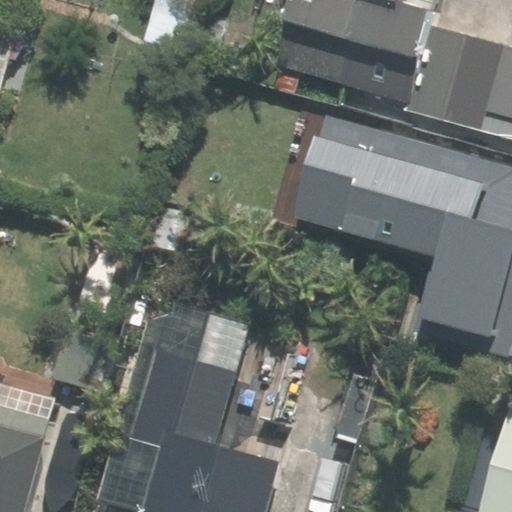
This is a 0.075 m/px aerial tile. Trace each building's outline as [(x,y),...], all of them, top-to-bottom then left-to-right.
[(212,69),(231,6),(210,0),(160,0),(145,49),(212,69)] [(398,120),(431,1),(428,0),(293,0),(270,85),(398,120)] [(511,147),(511,47),(433,26),(407,119),(511,147)] [(511,331),(511,241),(449,224),(416,345),(502,369),(511,331)] [(248,338),(154,312),(101,507),(117,511),(268,511),(278,479),(214,462),(248,338)] [(67,333),(53,385),(104,399),(119,347),(67,333)] [(511,511),(511,406),(510,405),(480,511),(511,511)] [(0,511),(32,511),(55,430),(0,414),(0,511)]
